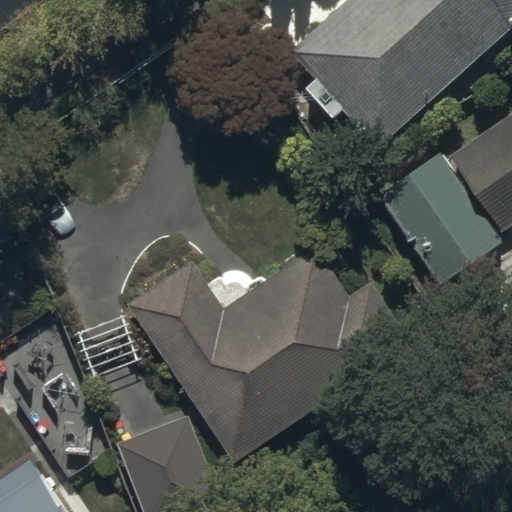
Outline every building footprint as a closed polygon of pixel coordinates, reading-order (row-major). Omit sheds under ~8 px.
[(0,0),(0,27),(41,0),(0,0)] [(511,0),(342,0),(292,48),(382,142),(507,24),(511,22),(511,0)] [(511,110),(454,148),(505,224),(511,219),(511,110)] [(372,195),(430,283),(496,240),(438,152),(372,195)] [(319,240),(225,301),(197,259),(131,303),(233,457),(299,414),(393,352),(412,340),(373,280),(353,293),(319,240)] [(192,415),(119,441),(145,511),(206,511),(225,505),(192,415)] [(0,511),(66,511),(30,457),(0,476),(0,511)]
